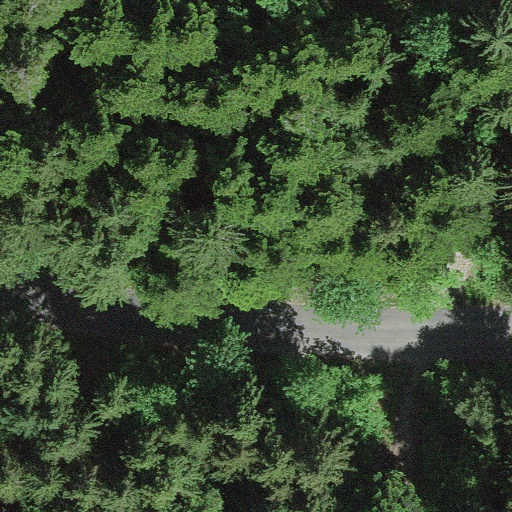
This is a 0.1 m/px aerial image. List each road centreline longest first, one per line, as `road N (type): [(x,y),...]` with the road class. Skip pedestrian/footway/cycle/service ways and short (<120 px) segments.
road 1 (tertiary): [(511,334),(226,324),(0,296)]
road 2 (track): [(396,511),(435,337),(511,166)]
